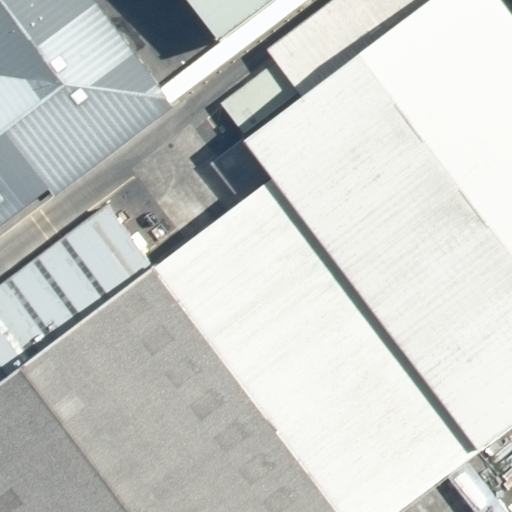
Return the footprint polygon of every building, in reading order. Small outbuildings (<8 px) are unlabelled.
[(0,0),(0,213),(132,115),(44,0),(0,0)] [(137,0),(191,71),(285,0),(137,0)] [(454,0),(336,0),(230,79),(273,136),(450,4),(454,0)] [(511,0),(492,0),(511,26),(511,0)] [(250,212),(125,305),(280,511),(418,511),(511,442),(511,85),(450,4),(273,136),(222,174),(250,212)] [(280,511),(125,305),(0,397),(0,511),(280,511)]
